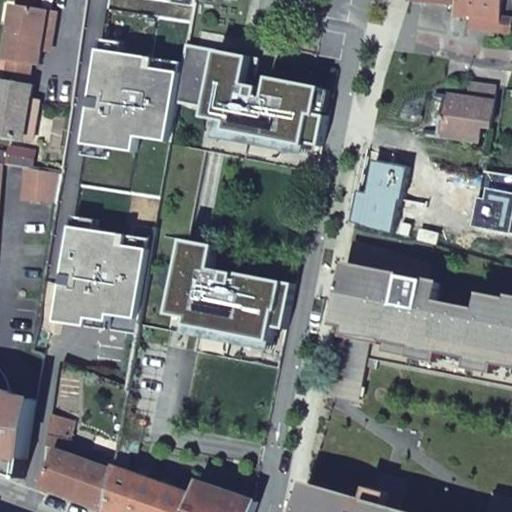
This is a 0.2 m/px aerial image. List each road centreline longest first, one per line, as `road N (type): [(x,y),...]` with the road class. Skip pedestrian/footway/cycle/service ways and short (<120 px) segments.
road 1 (residential): [(265,511),(362,26)]
road 2 (residential): [(362,26),(511,49)]
